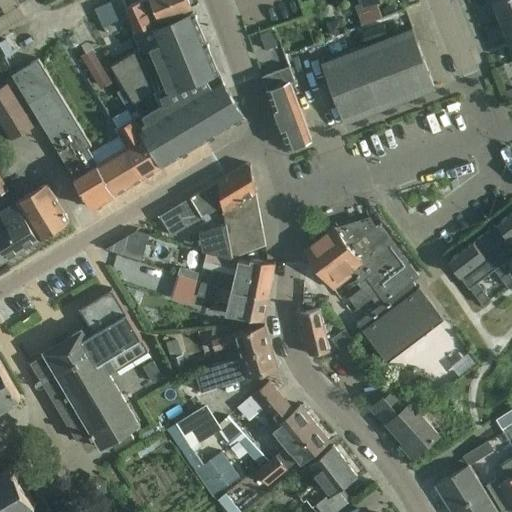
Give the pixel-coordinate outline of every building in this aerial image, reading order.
[(102,26),(127,15),(134,31),(190,8),(186,0),(140,0),(124,7),(121,0),(111,0),(94,8),(102,26)] [(362,24),(382,17),(379,7),(375,0),(363,0),(365,2),(355,6),(359,15),(362,24)] [(500,21),(511,16),(511,0),(494,0),(493,1),(500,21)] [(144,122),(136,127),(160,167),(161,166),(183,153),(184,154),(188,151),(188,150),(202,142),(210,137),(211,138),(215,135),(215,134),(237,121),(238,122),(242,119),(242,118),(244,117),(227,89),(220,77),(218,79),(214,73),(218,72),(208,48),(209,48),(207,43),(206,44),(196,19),(197,19),(195,14),(194,15),(193,12),(151,30),(175,88),(160,94),(164,104),(167,102),(171,107),(144,123),(144,122)] [(511,16),(500,21),(507,40),(511,38),(511,16)] [(335,19),(326,22),(331,33),(344,28),(341,22),(335,19)] [(412,28),(321,63),(344,123),(435,88),(412,28)] [(271,29),(260,33),(266,49),(277,45),(271,29)] [(0,50),(4,57),(20,48),(10,32),(0,38),(0,50)] [(25,58),(20,48),(4,57),(10,67),(25,58)] [(133,101),(134,100),(135,102),(155,90),(138,48),(111,65),(133,101)] [(38,58),(11,74),(91,208),(92,207),(113,195),(106,181),(106,180),(97,164),(96,164),(87,148),(90,146),(38,58)] [(295,81),(289,66),(261,76),(279,123),(302,114),(290,83),(295,81)] [(104,67),(93,74),(101,87),(112,80),(104,67)] [(0,87),(0,121),(3,126),(25,113),(7,84),(0,87)] [(136,127),(144,122),(124,88),(117,92),(132,120),(116,129),(126,146),(125,146),(143,177),(160,167),(136,127)] [(32,126),(25,113),(3,126),(11,139),(32,126)] [(311,139),(302,114),(279,123),(288,147),(300,143),(311,139)] [(143,177),(125,146),(96,164),(97,164),(106,180),(106,181),(113,195),(143,177)] [(198,231),(202,250),(207,251),(207,249),(231,257),(234,257),(234,256),(264,244),(249,164),(247,163),(204,189),(204,187),(158,215),(171,236),(221,205),(225,223),(198,231)] [(15,201),(16,204),(37,240),(69,221),(46,183),(15,201)] [(37,240),(16,204),(0,213),(0,255),(3,261),(37,240)] [(511,211),(498,222),(511,241),(511,211)] [(375,224),(369,215),(335,226),(305,249),(307,253),(304,255),(314,269),(316,267),(334,289),(355,273),(361,281),(359,282),(362,287),(349,297),(357,307),(378,291),(385,300),(356,321),(387,361),(444,318),(419,285),(417,286),(412,280),(419,275),(381,224),(382,223),(380,221),(375,224)] [(507,286),(511,281),(511,277),(501,263),(511,255),(511,241),(498,222),(473,241),(494,269),(507,286)] [(490,299),(477,282),(494,269),(473,241),(448,260),(461,277),(469,288),(470,287),(483,304),(490,299)] [(207,251),(204,266),(229,272),(228,275),(234,276),(231,288),(231,290),(268,297),(275,263),(250,258),(249,261),(238,259),(238,260),(233,259),(234,257),(231,257),(207,249),(207,251)] [(200,281),(177,274),(170,297),(193,304),(200,281)] [(219,286),(216,299),(228,302),(226,312),(262,320),(268,297),(231,290),(231,288),(219,286)] [(149,350),(112,288),(79,307),(90,326),(83,330),(82,327),(43,351),(45,353),(30,362),(76,439),(91,430),(92,431),(90,432),(92,436),(94,435),(100,445),(99,445),(101,448),(104,446),(103,446),(111,441),(115,448),(134,437),(129,430),(137,425),(137,426),(140,424),(109,372),(115,368),(116,369),(149,350)] [(320,308),(302,312),(300,312),(310,354),(330,349),(320,308)] [(271,347),(264,325),(211,341),(214,350),(226,346),(230,358),(241,355),(241,356),(265,348),(271,347)] [(346,333),(335,342),(340,349),(352,341),(346,333)] [(277,367),(271,347),(265,348),(241,356),(231,359),(230,358),(211,364),(217,385),(276,368),(277,367)] [(170,357),(175,376),(188,373),(183,354),(170,357)] [(0,409),(19,398),(0,365),(0,409)] [(287,446),(278,454),(287,446),(292,452),(321,429),(301,404),(293,409),(270,380),(252,394),(277,423),(268,430),(277,441),(280,438),(287,446)] [(157,387),(145,395),(153,407),(164,399),(157,387)] [(406,440),(402,444),(412,456),(438,433),(418,410),(414,413),(393,390),(385,397),(384,395),(371,406),(381,418),(383,417),(398,434),(400,433),(406,440)] [(238,391),(222,406),(235,421),(251,406),(238,391)] [(206,404),(167,428),(183,452),(221,429),(206,404)] [(330,441),(321,429),(292,452),(287,446),(278,454),(257,470),(268,484),(297,459),(301,465),(319,450),(330,441)] [(308,464),(335,499),(331,503),(337,510),(351,499),(342,487),(356,476),(333,445),(308,464)] [(221,450),(194,469),(212,494),(227,482),(238,474),(236,471),(221,450)] [(509,478),(501,483),(498,479),(487,486),(503,511),(506,511),(511,508),(511,458),(501,466),(509,478)] [(0,511),(50,511),(41,496),(37,499),(35,494),(30,497),(25,488),(38,480),(27,461),(13,469),(12,467),(14,466),(13,464),(11,465),(8,461),(6,463),(7,464),(2,467),(1,465),(0,465),(0,511)] [(452,511),(498,511),(468,463),(435,484),(452,511)] [(227,492),(220,498),(231,511),(240,511),(243,510),(227,492)]
